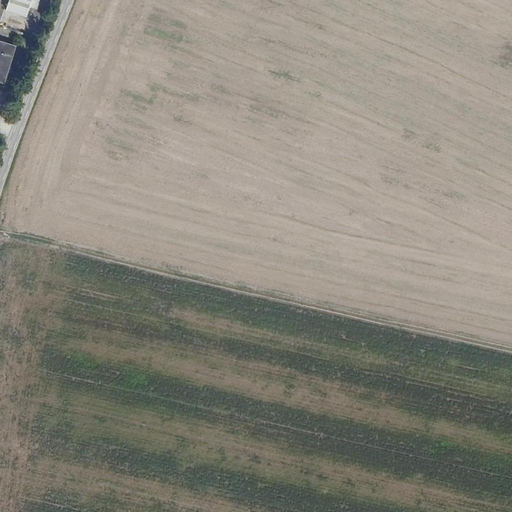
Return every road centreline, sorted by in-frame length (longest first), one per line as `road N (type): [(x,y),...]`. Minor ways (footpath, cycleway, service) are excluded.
road 1 (track): [(511,352),(0,230)]
road 2 (tertiary): [(69,0),(0,181)]
